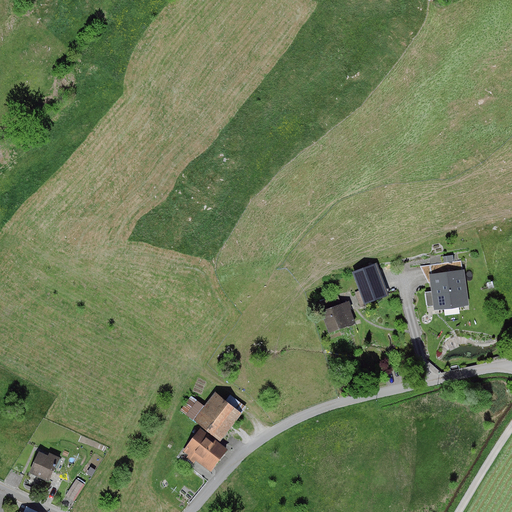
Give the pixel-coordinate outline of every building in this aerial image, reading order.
[(428,283),(431,283),(430,274),(462,270),(461,261),(420,266),(428,283)] [(376,264),(353,272),(364,305),(388,296),(376,264)] [(462,270),(430,274),(431,283),(434,310),(469,306),(464,270),(462,270)] [(349,302),(321,310),(328,333),(356,325),(349,302)] [(206,407),(197,400),(185,415),(218,441),(238,414),(214,396),(206,407)] [(227,451),(200,429),(183,451),(188,455),(186,458),(193,463),(196,460),(211,472),(227,451)] [(49,456),(40,452),(31,473),(48,480),(55,465),(57,466),(61,458),(50,454),(49,456)] [(84,484),(75,478),(64,494),(74,500),(84,484)]
